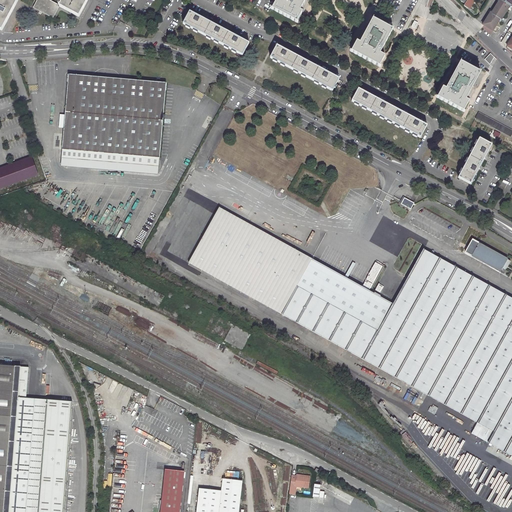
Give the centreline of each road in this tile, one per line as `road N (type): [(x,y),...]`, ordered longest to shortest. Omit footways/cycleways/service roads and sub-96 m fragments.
road 1 (residential): [(0,311),(410,511)]
road 2 (unclassified): [(511,229),(183,57),(120,45)]
road 3 (unknown): [(0,350),(38,357),(73,391),(84,464),(80,511)]
road 4 (residential): [(0,36),(113,28),(122,31),(120,45)]
road 5 (unknown): [(101,390),(140,458),(130,511)]
road 6 (unclassified): [(120,45),(0,52)]
